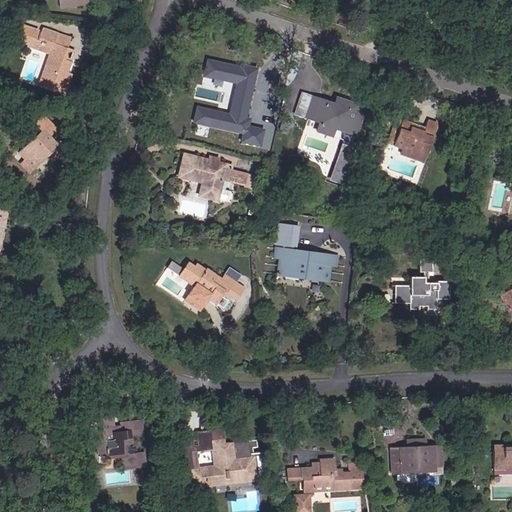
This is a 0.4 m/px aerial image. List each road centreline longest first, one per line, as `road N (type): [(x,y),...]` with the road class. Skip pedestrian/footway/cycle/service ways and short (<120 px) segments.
road 1 (residential): [(166,0),(119,137),(107,230),(104,286),(118,331),(144,361),(184,382),(283,390),(511,376)]
road 2 (residential): [(220,0),(511,104)]
road 3 (unknown): [(52,381),(52,429),(15,477),(0,479)]
